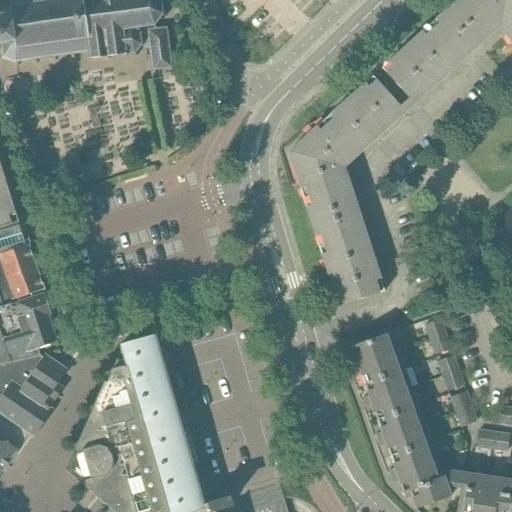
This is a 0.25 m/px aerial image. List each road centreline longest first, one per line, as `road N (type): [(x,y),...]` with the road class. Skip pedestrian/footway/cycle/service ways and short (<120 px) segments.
road 1 (residential): [(300,337),(389,312),(401,296),(373,171),(381,155),(495,56)]
road 2 (secondary): [(300,337),(256,185),(259,132),(293,81),(382,0)]
road 3 (secondary): [(382,511),(341,460),(300,337)]
